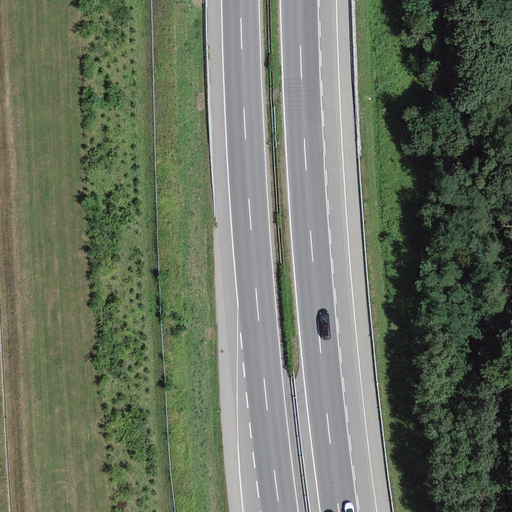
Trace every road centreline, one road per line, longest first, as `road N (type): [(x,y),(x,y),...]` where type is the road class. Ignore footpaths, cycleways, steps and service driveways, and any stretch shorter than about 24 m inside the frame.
road 1 (motorway): [(339,511),(310,245),(297,0)]
road 2 (motorway): [(238,0),(255,305),(278,511)]
